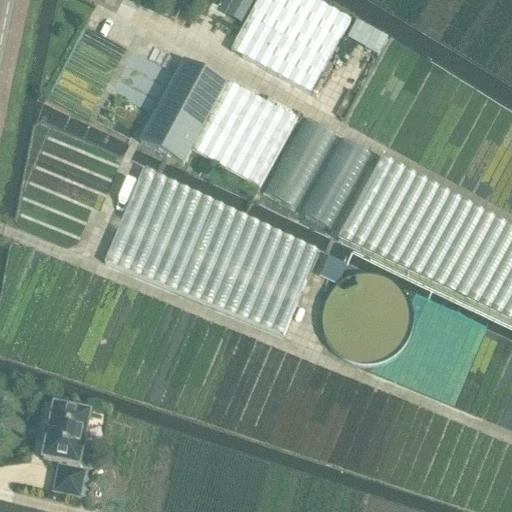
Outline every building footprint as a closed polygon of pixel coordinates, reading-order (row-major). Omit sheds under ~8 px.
[(190,18),(199,0),(186,0),(179,13),(190,18)] [(306,0),(260,0),(230,55),(310,99),(351,25),(306,0)] [(235,0),(230,10),(245,18),(255,0),(235,0)] [(183,167),(190,154),(259,192),(296,123),(227,86),(226,86),(184,63),(141,144),(183,167)] [(304,120),(262,194),(294,212),(336,138),(304,120)] [(339,139),(297,213),(330,231),(371,157),(339,139)] [(339,243),(511,325),(511,231),(383,161),(339,243)] [(105,267),(284,340),(319,256),(174,188),(144,173),(105,267)] [(329,260),(322,277),(333,282),(340,265),(329,260)] [(404,327),(405,321),(404,313),(403,308),(399,300),(395,295),(391,291),(384,286),(377,284),(370,283),(361,283),(354,285),(348,288),(341,293),(336,299),(332,306),(330,313),(329,320),(329,327),(331,334),(334,340),(338,346),(344,351),(351,355),(357,357),(365,359),(371,358),(380,356),(386,353),(393,348),(399,341),(402,335),(404,327)] [(45,427),(42,442),(47,443),(43,463),(67,468),(66,470),(59,469),(53,495),(80,501),(86,474),(77,472),(77,470),(79,470),(91,417),(55,409),(50,428),(45,427)]
